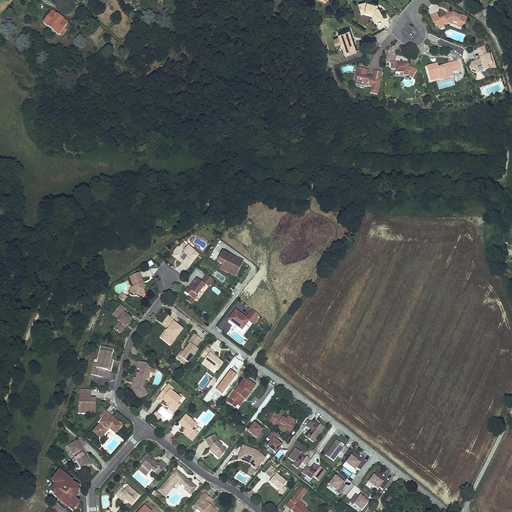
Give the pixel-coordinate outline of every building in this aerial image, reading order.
[(368,1),(359,3),(361,9),(364,9),(365,10),(370,11),(372,14),(373,16),(372,16),(375,21),(384,16),(378,7),(377,7),(376,6),(377,3),(368,1)] [(67,23),(52,11),(43,22),(58,34),(67,23)] [(437,13),(430,16),(434,26),(438,25),(438,26),(443,24),(444,25),(448,23),(452,24),(453,22),(455,21),(458,23),(458,25),(459,27),(463,28),(467,18),(461,16),(461,17),(457,15),(458,13),(454,11),(450,13),(450,15),(446,16),(440,19),(437,13)] [(349,29),(338,33),(345,54),(357,50),(349,29)] [(488,55),(485,46),(478,49),(480,56),(480,58),(479,60),(477,61),(473,63),(470,68),(472,69),(477,72),(479,69),(489,66),(490,69),(491,70),(497,68),(492,54),(488,55)] [(391,62),(391,69),(396,69),(396,73),(401,73),(409,73),(410,74),(409,76),(412,79),(417,70),(411,67),(408,67),(408,64),(402,64),(402,62),(391,62)] [(450,64),(452,72),(460,70),(458,62),(450,64)] [(440,79),(439,76),(451,72),(449,64),(441,66),(442,69),(439,70),(438,67),(437,65),(426,68),(430,82),(440,79)] [(477,72),(472,69),(471,71),(477,74),(490,69),(489,66),(479,69),(477,72)] [(377,95),(381,79),(373,78),(369,77),(369,78),(366,77),(368,70),(361,68),(360,74),(358,74),(355,84),(361,85),(361,86),(364,86),(367,87),(367,86),(372,87),(370,93),(377,95)] [(375,71),(373,78),(381,79),(382,73),(375,71)] [(177,248),(173,253),(174,253),(177,256),(176,256),(179,259),(178,261),(182,264),(181,265),(186,269),(192,262),(191,261),(194,258),(195,258),(198,255),(187,246),(186,248),(181,245),(178,249),(177,248)] [(243,262),(222,252),(217,262),(223,265),(238,273),(243,262)] [(238,273),(223,265),(221,270),(236,277),(238,273)] [(144,281),(140,273),(129,278),(133,286),(131,287),(130,292),(139,295),(140,292),(142,291),(144,290),(146,285),(143,285),(142,283),(144,281)] [(214,280),(207,274),(202,281),(197,278),(189,288),(188,288),(185,292),(190,295),(195,299),(198,295),(197,294),(205,284),(209,286),(214,280)] [(127,310),(120,305),(115,312),(120,316),(118,319),(117,320),(118,322),(113,329),(120,335),(126,327),(125,326),(127,324),(128,325),(132,319),(125,314),(127,310)] [(259,314),(252,309),(245,318),(235,310),(229,319),(241,328),(248,320),(252,323),(259,314)] [(175,321),(169,317),(163,324),(170,328),(171,330),(169,333),(167,332),(164,336),(166,337),(166,340),(165,342),(169,345),(182,328),(174,322),(175,321)] [(202,339),(194,334),(188,342),(190,343),(185,348),(186,349),(185,351),(184,351),(183,352),(180,356),(185,361),(188,362),(198,349),(196,347),(202,339)] [(203,362),(206,365),(208,363),(212,366),(217,370),(223,363),(218,359),(213,355),(214,354),(215,353),(207,347),(201,355),(205,358),(203,362)] [(112,353),(100,350),(98,360),(97,367),(96,368),(93,367),(91,375),(102,378),(104,369),(106,370),(110,371),(112,366),(109,365),(110,362),(112,353)] [(180,356),(183,352),(182,351),(176,358),(183,363),(185,361),(180,356)] [(133,384),(132,389),(133,389),(139,399),(148,394),(144,388),(143,387),(145,380),(145,379),(144,378),(144,375),(147,375),(148,371),(150,372),(151,368),(149,368),(149,365),(146,364),(146,363),(139,361),(137,369),(141,369),(140,373),(138,373),(136,378),(135,378),(134,382),(135,382),(134,385),(133,384)] [(255,385),(245,378),(230,398),(230,399),(228,402),(235,407),(237,404),(238,404),(243,397),(244,399),(245,399),(255,385)] [(174,389),(169,384),(161,394),(165,397),(163,399),(168,403),(171,406),(176,410),(181,405),(178,403),(181,400),(176,397),(171,392),(174,389)] [(91,390),(79,389),(79,395),(81,395),(81,402),(78,402),(78,410),(86,410),(86,413),(95,413),(96,398),(91,398),(90,398),(90,399),(89,399),(89,395),(91,395),(91,390)] [(165,397),(161,394),(157,399),(161,402),(163,399),(165,397)] [(106,409),(101,415),(104,418),(98,425),(106,432),(111,426),(117,432),(123,424),(106,409)] [(266,419),(270,421),(274,413),(270,410),(266,419)] [(283,417),(274,413),(270,421),(270,422),(278,427),(278,428),(284,431),(285,429),(289,431),(291,426),(289,425),(291,422),(293,423),(294,422),(294,420),(288,417),(286,420),(282,418),(283,417)] [(192,420),(185,414),(178,423),(186,428),(186,427),(188,428),(185,432),(189,435),(187,437),(192,441),(198,434),(196,432),(195,430),(197,430),(196,425),(195,423),(192,421),(192,420)] [(253,424),(249,420),(245,426),(248,429),(248,430),(251,433),(251,432),(254,434),(253,434),(256,437),(262,429),(256,424),(255,425),(253,424)] [(310,421),(306,426),(309,429),(305,435),(313,442),(324,427),(320,424),(319,425),(314,422),(313,423),(310,421)] [(295,422),(294,422),(293,423),(291,422),(289,425),(291,426),(289,431),(285,429),(284,431),(290,434),(295,422)] [(278,435),(272,430),(267,438),(271,441),(267,445),(276,452),(282,445),(275,439),(278,435)] [(220,457),(223,453),(223,452),(225,449),(217,442),(218,440),(214,435),(205,440),(209,448),(210,449),(212,450),(210,452),(214,455),(216,453),(220,457)] [(336,440),(325,455),(334,461),(340,452),(344,455),(349,449),(344,446),(343,447),(339,444),(340,443),(336,440)] [(89,457),(81,445),(79,447),(76,442),(68,447),(73,455),(76,453),(80,459),(76,461),(82,470),(90,465),(86,459),(89,457)] [(257,451),(242,445),(238,457),(251,461),(257,467),(265,457),(257,451)] [(295,448),(288,458),(294,462),(292,465),(298,469),(302,463),(306,466),(311,459),(307,456),(306,457),(300,454),(301,452),(295,448)] [(354,451),(346,462),(355,469),(357,467),(361,470),(367,462),(362,459),(361,460),(359,458),(360,456),(354,451)] [(152,458),(146,453),(140,460),(143,463),(139,468),(144,472),(145,471),(147,472),(148,473),(151,469),(157,475),(166,465),(161,460),(158,464),(155,461),(153,463),(150,460),(152,458)] [(251,461),(238,457),(237,459),(250,463),(256,468),(257,467),(251,461)] [(306,466),(301,472),(305,475),(306,475),(311,479),(313,476),(319,481),(326,471),(320,466),(319,468),(314,464),(310,469),(306,466)] [(279,471),(271,465),(265,472),(272,478),(269,481),(273,485),(274,484),(276,485),(275,486),(279,489),(280,490),(283,485),(286,482),(276,474),(279,471)] [(184,476),(176,469),(158,489),(163,494),(167,489),(170,491),(177,482),(181,485),(182,483),(186,487),(185,488),(191,494),(197,486),(187,478),(185,480),(183,478),(184,476)] [(377,470),(369,481),(378,488),(379,486),(383,489),(389,481),(385,478),(384,479),(381,477),(383,475),(377,470)] [(66,477),(60,472),(55,478),(56,479),(54,483),(56,485),(51,492),(55,495),(55,496),(58,499),(59,498),(62,501),(70,506),(69,508),(73,511),(80,502),(76,499),(75,498),(78,494),(80,491),(78,490),(80,488),(73,483),(71,486),(66,483),(67,481),(64,479),(66,477)] [(335,476),(329,484),(336,490),(335,491),(339,494),(345,486),(343,484),(347,479),(339,473),(336,477),(335,476)] [(287,488),(283,485),(280,490),(279,489),(278,491),(281,495),(287,488)] [(140,496),(129,486),(125,490),(122,487),(116,495),(119,497),(121,494),(127,499),(133,504),(140,496)] [(304,494),(299,490),(286,505),(294,511),(310,511),(304,507),(305,506),(299,501),(304,494)] [(370,496),(362,490),(358,496),(356,494),(349,502),(353,505),(354,503),(362,509),(368,501),(367,500),(370,496)] [(212,498),(205,492),(194,505),(198,508),(197,509),(197,511),(198,511),(202,511),(219,511),(213,506),(212,508),(207,504),(209,503),(212,498)]
